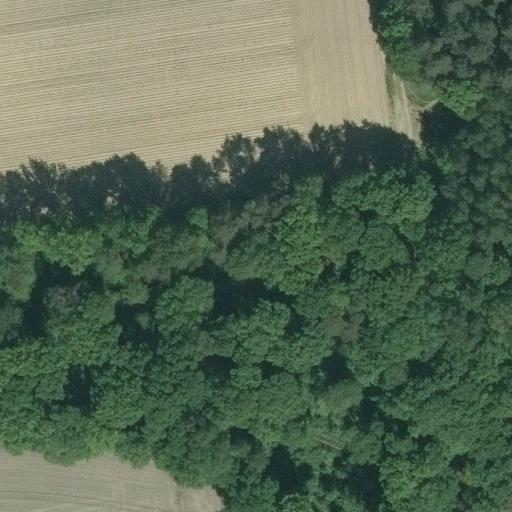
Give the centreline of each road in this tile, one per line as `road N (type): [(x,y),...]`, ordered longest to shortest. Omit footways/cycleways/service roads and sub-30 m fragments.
road 1 (track): [(444,511),(379,0)]
road 2 (track): [(442,496),(168,352),(0,326)]
road 3 (track): [(390,81),(511,66)]
